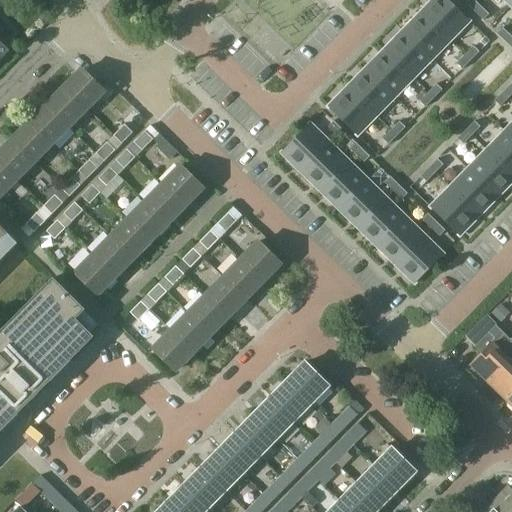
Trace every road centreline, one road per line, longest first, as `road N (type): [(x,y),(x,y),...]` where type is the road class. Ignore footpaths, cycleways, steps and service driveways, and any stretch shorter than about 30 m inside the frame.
road 1 (residential): [(185,27),(275,112),(387,0)]
road 2 (residential): [(144,86),(339,280)]
road 3 (residential): [(184,433),(339,280)]
road 4 (residential): [(42,439),(115,365),(184,433)]
road 5 (residential): [(42,439),(111,506),(184,433)]
road 6 (residential): [(511,255),(415,354)]
road 7 (residential): [(415,354),(505,441)]
